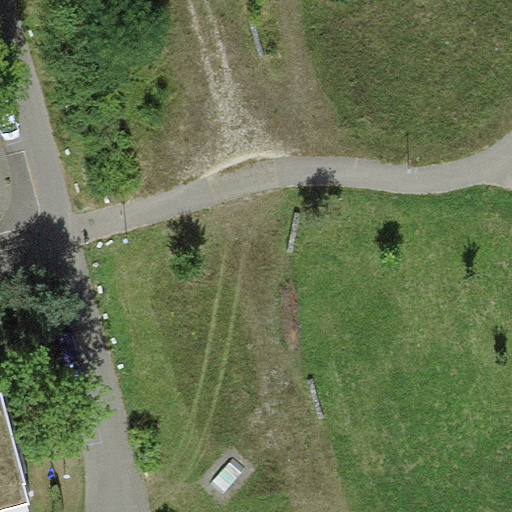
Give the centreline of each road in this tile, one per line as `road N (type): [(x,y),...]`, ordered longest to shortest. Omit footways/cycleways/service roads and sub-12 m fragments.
road 1 (residential): [(0,0),(55,211)]
road 2 (residential): [(55,211),(101,411)]
